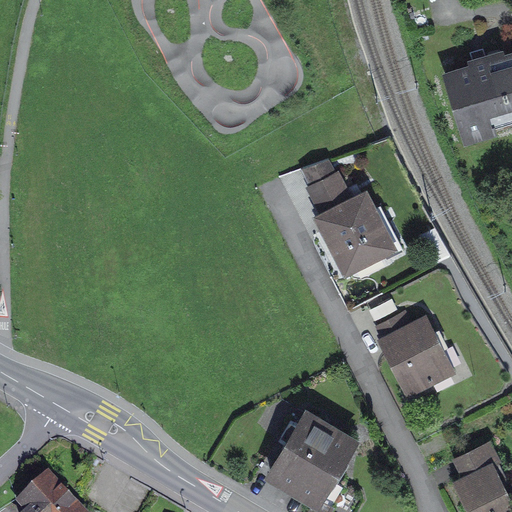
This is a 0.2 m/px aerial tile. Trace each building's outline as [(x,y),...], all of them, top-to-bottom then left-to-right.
[(471,68),(443,76),(465,147),(495,138),(493,130),(511,124),(511,56),(507,58),(505,53),(469,64),(471,68)] [(328,161),(305,172),(312,187),(309,188),(322,215),(313,219),(343,280),(396,254),(367,194),(352,201),(339,174),(336,176),(328,161)] [(404,315),(376,329),(382,341),(378,343),(406,397),(453,373),(426,320),(411,328),(404,315)] [(352,445),(303,416),(265,480),(314,508),(352,445)] [(452,460),(461,479),(453,482),(466,511),(511,511),(499,482),(505,479),(490,444),(452,460)] [(85,511),(47,472),(18,499),(27,509),(23,511),(85,511)]
